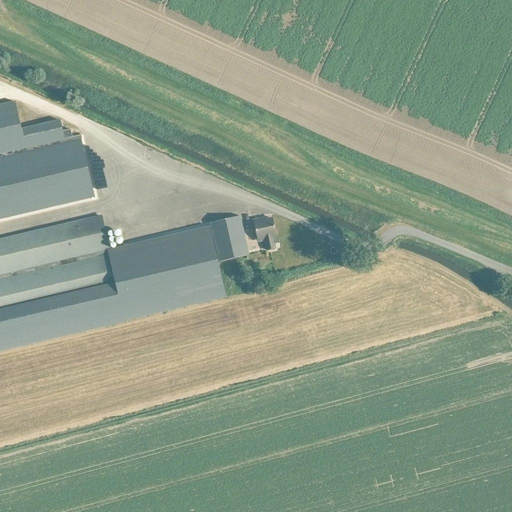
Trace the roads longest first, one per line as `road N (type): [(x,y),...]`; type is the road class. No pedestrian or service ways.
road 1 (track): [(511,258),(0,33)]
road 2 (unclassified): [(511,270),(414,234),(386,237)]
